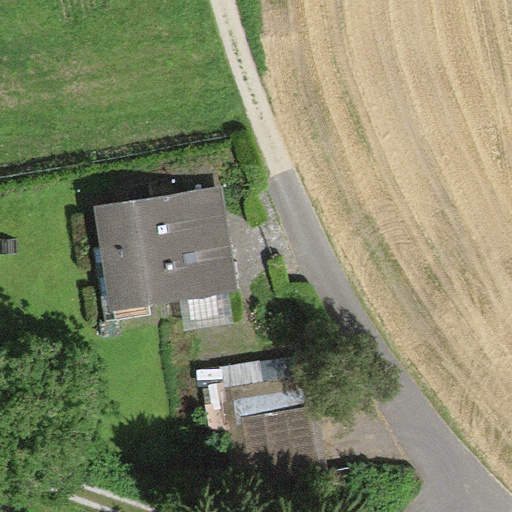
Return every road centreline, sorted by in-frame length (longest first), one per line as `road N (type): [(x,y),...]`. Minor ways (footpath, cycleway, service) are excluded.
road 1 (residential): [(279,162),(372,345),(462,478),(470,511)]
road 2 (track): [(226,0),(279,162)]
road 3 (track): [(144,511),(0,463)]
